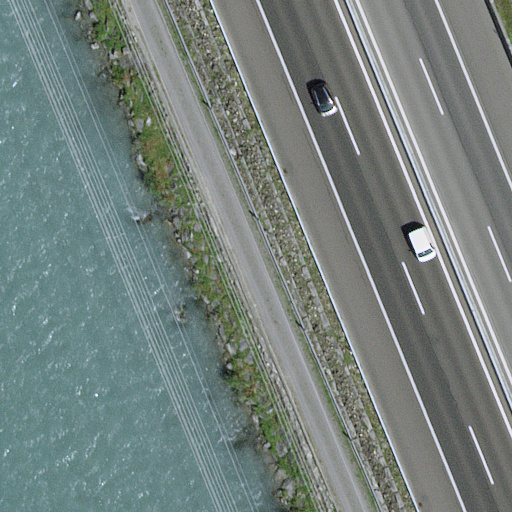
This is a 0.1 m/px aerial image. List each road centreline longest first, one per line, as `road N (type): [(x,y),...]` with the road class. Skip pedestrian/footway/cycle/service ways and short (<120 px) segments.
road 1 (track): [(359,511),(145,0)]
road 2 (motorway): [(295,0),(504,511)]
road 3 (motorway): [(511,287),(395,0)]
